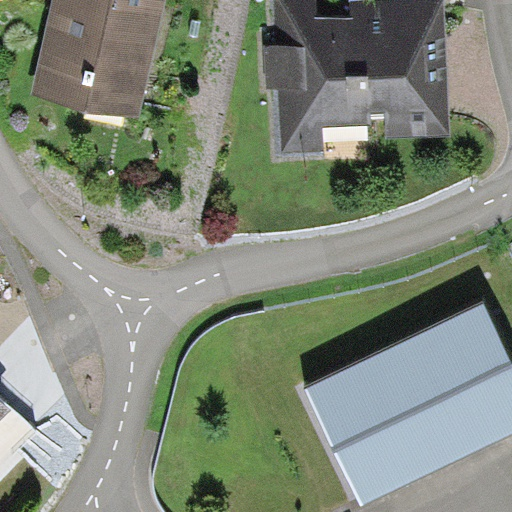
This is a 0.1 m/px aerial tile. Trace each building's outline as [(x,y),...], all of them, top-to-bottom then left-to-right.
[(53,0),(35,82),(137,105),(160,0),(53,0)] [(444,0),(281,0),(283,37),(267,38),(269,80),(281,80),(284,150),(325,148),(324,115),(386,113),(387,132),(450,129),(446,52),(444,0)] [(511,347),(488,293),(309,372),(362,491),(511,425),(511,347)] [(259,318),(234,330),(254,370),(278,359),(259,318)] [(0,415),(18,397),(0,379),(0,415)]
